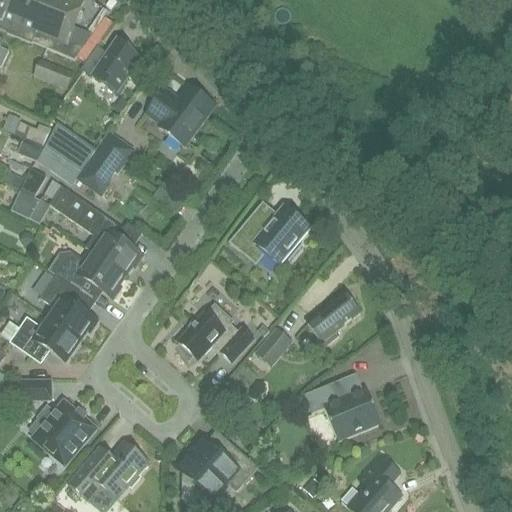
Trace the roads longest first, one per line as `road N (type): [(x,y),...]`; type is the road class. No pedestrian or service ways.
road 1 (residential): [(466,511),(404,354),(329,212),(254,130)]
road 2 (residential): [(254,130),(120,337)]
road 3 (residential): [(120,337),(98,382),(146,434),(168,436),(185,420),(184,401)]
road 4 (residential): [(254,130),(124,0)]
